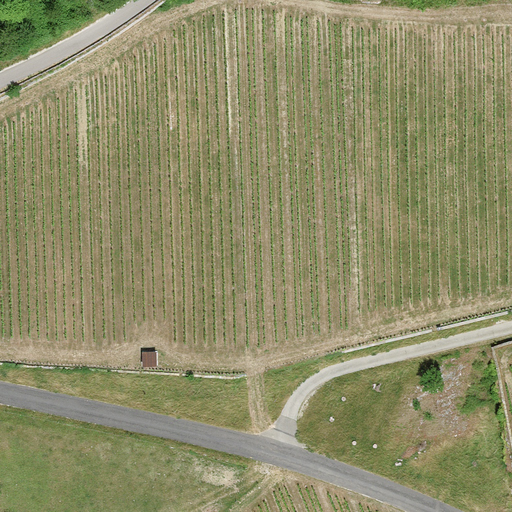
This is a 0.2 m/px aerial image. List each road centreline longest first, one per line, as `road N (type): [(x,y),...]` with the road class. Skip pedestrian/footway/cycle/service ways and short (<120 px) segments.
road 1 (unclassified): [(0,387),(274,454),(440,511)]
road 2 (track): [(274,454),(295,400),(328,373),(511,328)]
road 3 (track): [(143,0),(0,82)]
